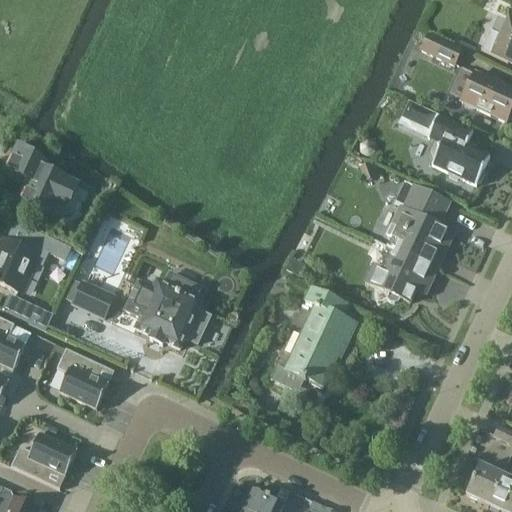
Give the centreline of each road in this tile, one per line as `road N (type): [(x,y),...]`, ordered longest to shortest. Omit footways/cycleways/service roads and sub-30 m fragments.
road 1 (residential): [(398,511),(511,268)]
road 2 (residential): [(232,445),(152,408),(104,511)]
road 3 (residential): [(376,511),(232,445)]
